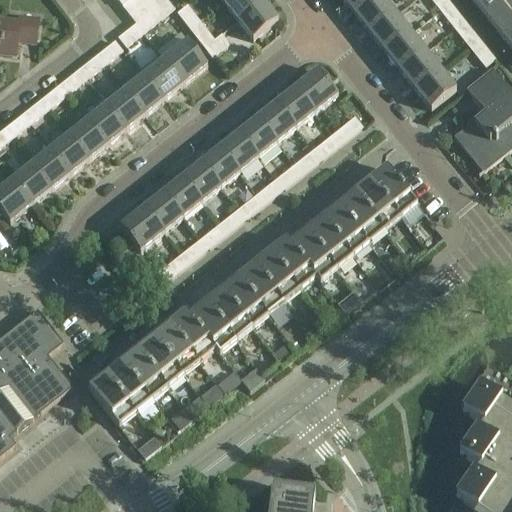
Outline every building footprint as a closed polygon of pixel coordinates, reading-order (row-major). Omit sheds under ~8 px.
[(114,0),(122,9),(136,27),(157,10),(150,1),(148,0),(114,0)] [(164,0),(151,0),(150,1),(157,10),(165,20),(171,16),(175,13),(164,0)] [(238,25),(262,6),(258,0),(230,0),(222,6),(238,25)] [(356,19),(379,0),(340,0),(341,0),(356,19)] [(371,38),(396,18),(381,0),(379,0),(356,19),(371,38)] [(428,0),(440,14),(450,6),(444,0),(428,0)] [(511,0),(470,0),(511,52),(511,0)] [(262,6),(238,25),(253,44),(277,24),(262,6)] [(455,33),(465,25),(450,6),(440,14),(455,33)] [(190,33),(200,25),(187,8),(177,16),(190,33)] [(157,10),(136,27),(144,37),(165,20),(157,10)] [(18,24),(0,21),(0,59),(15,61),(16,45),(35,48),(39,21),(18,18),(18,24)] [(386,57),(410,37),(396,18),(371,38),(386,57)] [(204,51),(214,43),(200,25),(190,33),(204,51)] [(470,51),(480,43),(465,25),(455,33),(470,51)] [(126,52),(144,37),(136,27),(118,42),(126,52)] [(401,76),(425,56),(410,37),(386,57),(401,76)] [(221,38),(214,43),(204,51),(212,61),(229,48),(221,38)] [(480,43),(470,51),(485,71),(495,63),(480,43)] [(100,57),(107,67),(122,55),(114,45),(100,57)] [(167,61),(187,86),(207,70),(187,45),(167,61)] [(416,94),(440,75),(425,56),(401,76),(416,94)] [(88,82),(107,67),(100,57),(80,72),(88,82)] [(167,102),(187,86),(167,61),(147,76),(167,102)] [(68,98),(88,82),(80,72),(60,88),(68,98)] [(483,177),(511,153),(511,98),(491,73),(466,94),(484,117),(473,125),(454,141),(483,177)] [(295,92),(315,117),(337,100),(317,74),(295,92)] [(440,75),(416,94),(431,113),(455,94),(440,75)] [(148,117),(167,102),(147,76),(128,92),(148,117)] [(48,114),(68,98),(60,88),(40,104),(48,114)] [(128,133),(148,117),(128,92),(108,108),(128,133)] [(295,92),(273,109),(293,135),(315,117),(295,92)] [(29,129),(48,114),(40,104),(21,119),(29,129)] [(108,149),(128,133),(108,108),(88,124),(108,149)] [(273,109),(251,127),(271,152),(293,135),(273,109)] [(9,145),(29,129),(21,119),(1,135),(9,145)] [(332,138),(340,148),(362,131),(354,121),(332,138)] [(89,164),(108,149),(88,124),(69,139),(89,164)] [(251,127),(230,144),(250,169),(271,152),(251,127)] [(0,152),(9,145),(1,135),(0,135),(0,152)] [(318,166),(340,148),(332,138),(310,156),(318,166)] [(69,180),(89,164),(69,139),(49,155),(69,180)] [(230,144),(208,162),(228,187),(250,169),(230,144)] [(49,195),(69,180),(49,155),(29,171),(49,195)] [(296,183),(318,166),(310,156),(288,173),(296,183)] [(208,162),(186,179),(206,204),(228,187),(208,162)] [(29,211),(49,195),(29,171),(10,186),(29,211)] [(274,200),(296,183),(288,173),(266,190),(274,200)] [(371,186),(401,223),(417,210),(387,173),(371,186)] [(186,179),(164,196),(184,221),(206,204),(186,179)] [(0,214),(10,227),(29,211),(10,186),(0,194),(0,214)] [(355,199),(385,236),(401,223),(371,186),(355,199)] [(252,218),(274,200),(266,190),(244,208),(252,218)] [(164,196),(142,214),(163,238),(184,221),(164,196)] [(339,212),(368,249),(385,236),(355,199),(339,212)] [(230,235),(252,218),(244,208),(223,225),(230,235)] [(352,262),(368,249),(339,212),(323,225),(352,262)] [(163,238),(142,214),(120,231),(140,256),(163,238)] [(209,253),(230,235),(223,225),(201,243),(209,253)] [(307,237),(336,275),(352,262),(323,225),(307,237)] [(291,250),(316,282),(320,287),(336,275),(307,237),(291,250)] [(187,270),(209,253),(201,243),(179,260),(187,270)] [(316,282),(291,250),(287,245),(271,258),(300,295),(316,282)] [(254,271),(284,308),(300,295),(271,258),(270,258),(254,271)] [(165,287),(187,270),(179,260),(157,277),(165,287)] [(238,284),(268,321),(284,308),(254,271),(238,284)] [(222,297),(252,333),(268,321),(238,284),(222,297)] [(220,327),(236,346),(252,333),(222,297),(206,309),(220,327)] [(339,313),(345,319),(355,311),(350,304),(339,313)] [(216,354),(216,355),(217,356),(219,359),(236,346),(220,327),(206,309),(190,322),(216,354)] [(35,316),(0,343),(0,355),(17,377),(20,381),(45,413),(72,391),(47,360),(63,347),(37,314),(35,316)] [(186,317),(170,330),(200,367),(207,376),(222,363),(219,359),(217,356),(216,355),(216,354),(190,322),(186,317)] [(181,377),(184,380),(200,367),(170,330),(154,343),(181,377)] [(153,343),(138,355),(155,377),(168,393),(184,380),(181,377),(154,343),(153,343)] [(39,418),(45,413),(20,381),(17,377),(0,355),(0,409),(19,433),(39,417),(39,418)] [(137,356),(122,368),(129,377),(152,406),(168,393),(155,377),(138,355),(137,356)] [(129,377),(122,368),(105,381),(136,419),(152,406),(129,377)] [(233,376),(217,389),(224,399),(225,399),(236,390),(241,386),(233,376)] [(120,432),(136,419),(105,381),(89,394),(120,432)] [(511,511),(511,412),(501,405),(502,404),(480,389),(462,414),(484,429),(480,435),(477,432),(460,457),(481,471),(477,477),(473,475),(456,500),(473,511),(511,511)] [(9,441),(19,433),(0,409),(0,461),(16,449),(14,448),(9,441)] [(270,511),(312,511),(314,501),(272,495),(270,511)]
